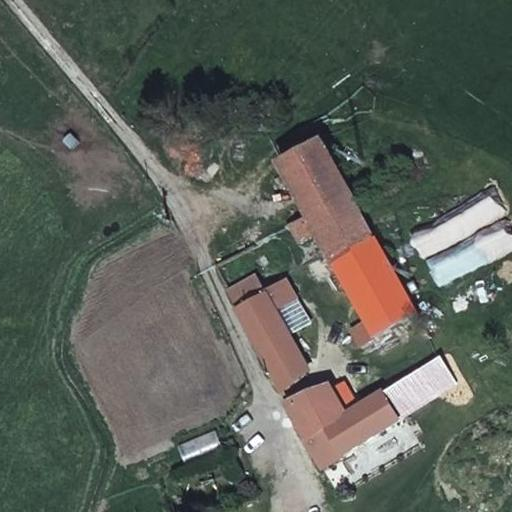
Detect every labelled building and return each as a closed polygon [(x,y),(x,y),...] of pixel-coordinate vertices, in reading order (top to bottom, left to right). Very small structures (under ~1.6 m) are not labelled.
[(348,278),(391,254),(326,137),(283,161),(311,212),(293,222),(302,238),(320,229),(348,278)] [(391,254),(348,278),(371,320),(354,329),(363,346),(374,340),(382,353),(403,341),(396,329),(422,313),(391,254)] [(270,293),(259,273),(229,291),(239,309),(270,293)] [(298,299),(288,281),(270,293),(239,309),(263,354),(282,343),(294,337),(279,310),(298,299)] [(294,365),(282,343),(263,354),(283,393),(302,379),(294,365)] [(302,379),(311,359),(300,353),(294,365),(302,379)] [(308,439),(324,470),(433,398),(459,381),(445,354),(346,412),(308,439)] [(346,412),(329,382),(289,404),(308,439),(346,412)]
